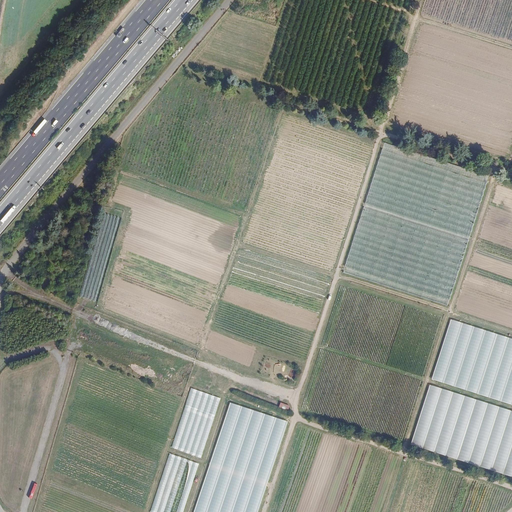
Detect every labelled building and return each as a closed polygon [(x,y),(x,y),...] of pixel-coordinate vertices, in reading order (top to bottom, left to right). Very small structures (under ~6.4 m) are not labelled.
[(361,211),(343,273),(373,281),(374,276),(364,274),(368,260),(358,257),(358,255),(364,256),(369,238),(372,238),(374,231),(372,230),(376,217),(373,217),(375,211),(370,210),(369,213),(361,211)] [(202,458),(219,397),(189,388),(172,449),(202,458)] [(270,482),(288,420),(224,402),(207,462),(248,474),(247,475),(270,482)] [(183,511),(198,462),(167,454),(151,511),(183,511)] [(202,467),(189,511),(258,511),(266,485),(202,467)]
